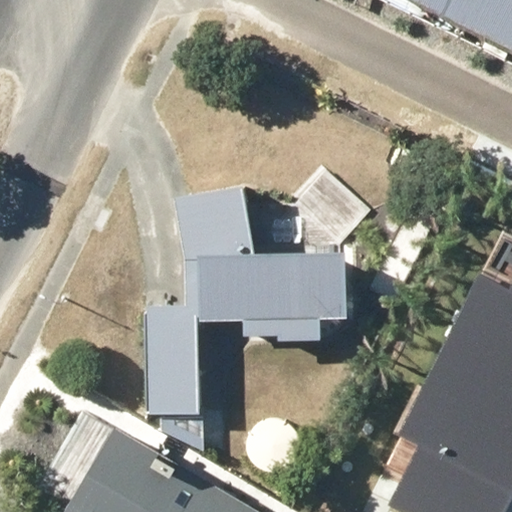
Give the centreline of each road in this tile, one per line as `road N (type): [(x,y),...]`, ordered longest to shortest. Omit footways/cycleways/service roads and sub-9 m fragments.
road 1 (unknown): [(511,118),(275,0)]
road 2 (residential): [(116,0),(0,215)]
